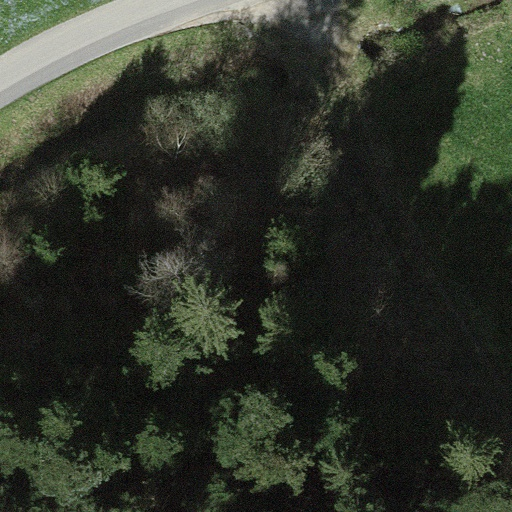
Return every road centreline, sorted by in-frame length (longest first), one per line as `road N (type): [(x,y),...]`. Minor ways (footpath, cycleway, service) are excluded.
road 1 (track): [(511,407),(425,276),(360,142),(310,0)]
road 2 (unclassified): [(174,0),(0,82)]
